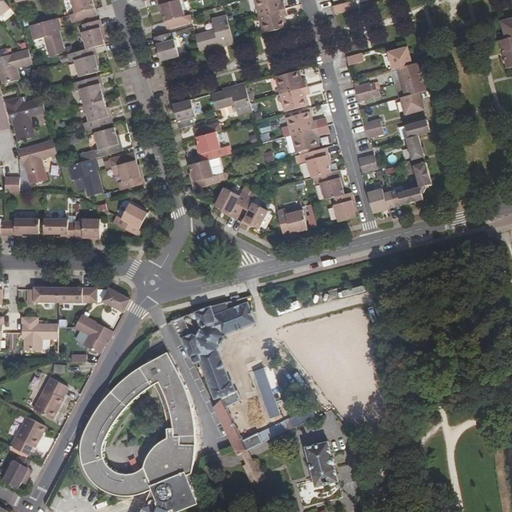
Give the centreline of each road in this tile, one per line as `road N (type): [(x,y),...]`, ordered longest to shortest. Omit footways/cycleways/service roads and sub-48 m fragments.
road 1 (tertiary): [(30,510),(152,282)]
road 2 (residential): [(309,0),(374,241)]
road 3 (residential): [(186,218),(121,0)]
road 4 (tertiary): [(0,262),(114,263),(152,282)]
road 5 (tertiary): [(374,241),(511,206)]
road 6 (tertiary): [(282,263),(181,289),(152,282)]
